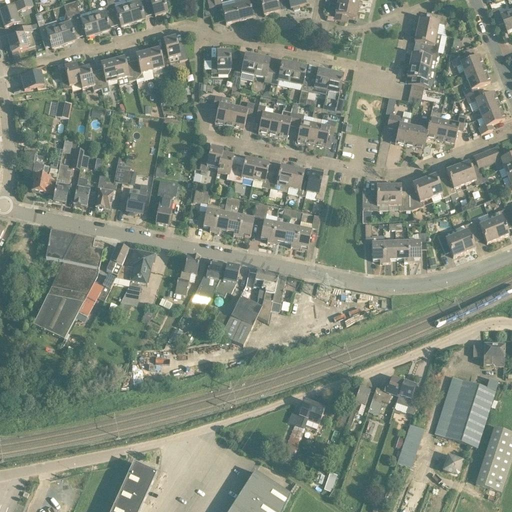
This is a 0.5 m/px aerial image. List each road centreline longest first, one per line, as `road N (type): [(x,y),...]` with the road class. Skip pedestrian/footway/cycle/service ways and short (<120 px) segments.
road 1 (residential): [(0,476),(202,430),(381,369),(479,324),(511,322)]
road 2 (residential): [(511,255),(445,281),(376,286),(2,209)]
road 3 (residential): [(202,138),(401,173),(511,133)]
road 4 (unknown): [(130,371),(248,354),(387,286)]
road 5 (residential): [(0,73),(198,23),(211,42),(233,37)]
road 6 (residential): [(233,37),(397,75),(411,11)]
road 7 (track): [(329,511),(202,430)]
road 8 (residential): [(2,209),(8,161),(0,88)]
